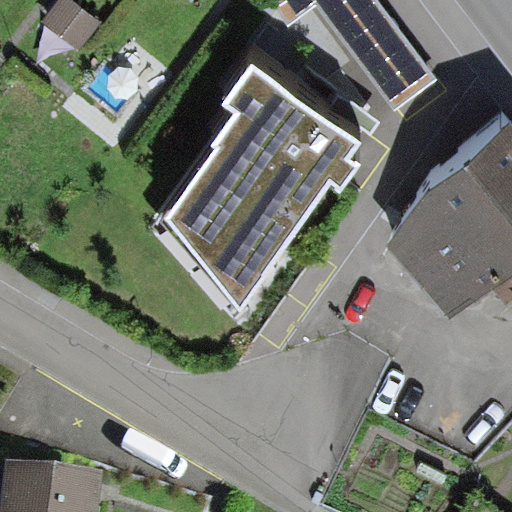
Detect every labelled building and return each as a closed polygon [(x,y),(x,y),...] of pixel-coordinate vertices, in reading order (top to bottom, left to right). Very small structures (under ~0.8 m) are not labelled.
[(385,0),(283,0),(291,11),(307,0),(320,0),(395,105),(439,74),(385,0)] [(339,148),(361,120),(253,47),(224,85),(237,92),(213,126),(218,129),(164,201),(244,287),(339,148)] [(511,274),(511,118),(501,104),(432,165),(392,239),(457,313),(511,273),(511,274)] [(4,511),(92,511),(95,477),(9,468),(4,511)] [(495,511),(478,500),(469,511),(495,511)]
